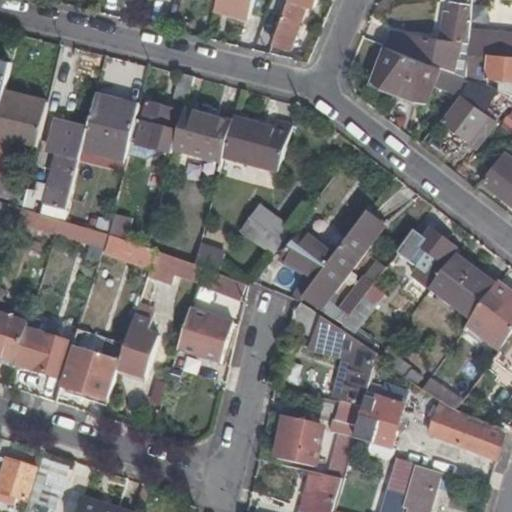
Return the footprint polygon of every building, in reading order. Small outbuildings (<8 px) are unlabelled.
[(216,0),(213,11),(248,20),(253,0),(216,0)] [(289,0),(274,46),(292,52),(308,5),(315,8),(318,0),(289,0)] [(392,33),(386,48),(466,78),(468,55),(470,30),(470,25),(464,25),(467,8),(452,5),(449,15),(443,15),(441,26),(447,27),(445,41),(392,33)] [(511,34),(470,30),(468,55),(488,56),(486,78),(509,80),(511,80),(511,34)] [(433,86),(457,96),(463,88),(469,81),(469,80),(466,78),(386,48),(373,81),(426,102),(433,86)] [(4,92),(11,64),(0,61),(0,110),(2,100),(4,92)] [(188,102),(194,78),(181,75),(175,99),(188,102)] [(469,81),(463,88),(488,104),(496,91),(469,81)] [(31,107),(33,100),(4,92),(2,100),(31,107)] [(470,142),(488,117),(461,98),(443,122),(456,132),(470,142)] [(39,144),(49,104),(33,100),(31,107),(2,100),(0,110),(0,202),(12,207),(23,210),(27,191),(0,183),(0,177),(6,152),(21,156),(23,149),(25,141),(39,144)] [(137,120),(139,111),(96,100),(89,130),(84,148),(127,160),(133,139),(137,120)] [(144,122),(137,120),(133,139),(139,140),(138,146),(174,155),(179,134),(174,132),(179,112),(148,104),(144,122)] [(225,163),(226,159),(235,124),(186,112),(176,150),(204,158),(225,163)] [(280,172),(294,126),(277,122),(275,130),(236,121),(235,124),(226,159),(280,172)] [(84,148),(89,130),(55,122),(49,150),(57,151),(44,206),(41,216),(61,221),(66,223),(68,212),(70,206),(84,148)] [(37,153),(39,144),(25,141),(23,149),(37,153)] [(511,204),(511,159),(504,154),(482,181),(511,204)] [(41,216),(44,206),(35,203),(37,194),(27,191),(23,210),(41,216)] [(0,202),(0,231),(4,233),(8,220),(11,212),(12,207),(0,202)] [(11,212),(8,220),(56,235),(57,234),(58,229),(61,221),(41,216),(23,210),(12,207),(11,212)] [(277,257),(295,232),(263,208),(244,233),(277,257)] [(386,222),(371,211),(369,215),(382,226),(386,222)] [(114,215),(109,236),(118,239),(124,217),(114,215)] [(314,288),(305,300),(323,311),(327,306),(385,228),(382,226),(369,215),(337,257),(314,288)] [(58,229),(57,234),(105,249),(107,243),(109,236),(66,223),(61,221),(58,229)] [(457,257),(461,251),(433,230),(426,240),(416,232),(401,253),(422,268),(415,277),(432,291),(433,289),(457,257)] [(314,288),(337,257),(304,233),(283,261),(308,274),(303,281),(314,288)] [(105,249),(103,257),(151,272),(154,261),(157,252),(151,250),(131,244),(118,239),(109,236),(107,243),(105,249)] [(219,267),(223,269),(230,253),(205,245),(200,264),(205,265),(219,267)] [(151,272),(149,278),(172,285),(175,277),(199,284),(205,265),(200,264),(157,252),(154,261),(151,272)] [(474,319),(496,287),(457,257),(433,289),(474,319)] [(241,300),(247,283),(205,267),(199,284),(241,300)] [(255,286),(266,291),(280,274),(268,269),(255,286)] [(346,326),(377,285),(366,276),(353,293),(356,296),(341,315),(337,321),(346,326)] [(503,351),(511,339),(511,292),(500,283),(496,287),(474,319),(470,326),(486,338),(503,351)] [(128,344),(119,371),(149,380),(161,338),(150,335),(154,323),(154,310),(140,306),(128,344)] [(300,306),(291,318),(289,331),(311,341),(306,353),(341,362),(330,400),(363,409),(367,396),(371,384),(375,367),(379,359),(374,355),(366,349),(358,344),(342,332),(336,328),(300,306)] [(341,315),(327,306),(323,311),(337,321),(341,315)] [(180,350),(222,363),(234,324),(192,310),(180,350)] [(0,357),(18,363),(30,324),(0,314),(0,357)] [(18,363),(17,365),(28,368),(53,376),(59,378),(65,358),(47,353),(51,337),(40,333),(42,323),(31,320),(30,324),(18,363)] [(482,343),(486,338),(470,326),(467,331),(482,343)] [(65,379),(63,386),(109,402),(119,371),(128,344),(80,329),(65,379)] [(511,341),(497,362),(511,374),(511,341)] [(394,371),(379,359),(375,367),(412,384),(400,376),(394,371)] [(412,384),(375,367),(371,384),(385,388),(386,386),(409,393),(412,384)] [(53,376),(46,399),(58,403),(63,386),(65,379),(59,378),(53,376)] [(460,409),(465,402),(432,380),(424,391),(452,411),(458,414),(460,409)] [(385,388),(371,384),(367,396),(382,400),(385,388)] [(394,448),(409,393),(386,386),(385,388),(382,400),(367,396),(363,409),(358,427),(355,437),(394,448)] [(497,462),(504,437),(440,411),(431,436),(497,462)] [(307,424),(308,421),(287,417),(278,458),(313,466),(322,428),(307,424)] [(355,439),(355,437),(358,427),(333,419),(329,432),(339,435),(355,439)] [(350,454),(355,439),(339,435),(335,449),(350,454)] [(335,449),(328,476),(343,479),(350,454),(335,449)] [(0,493),(26,502),(37,469),(7,459),(0,479),(0,493)] [(403,511),(404,511),(417,467),(399,461),(384,510),(391,511),(403,511)] [(429,511),(440,473),(417,467),(404,511),(407,511),(429,511)] [(328,476),(320,474),(309,511),(333,511),(343,479),(328,476)] [(121,511),(83,499),(79,511),(121,511)]
